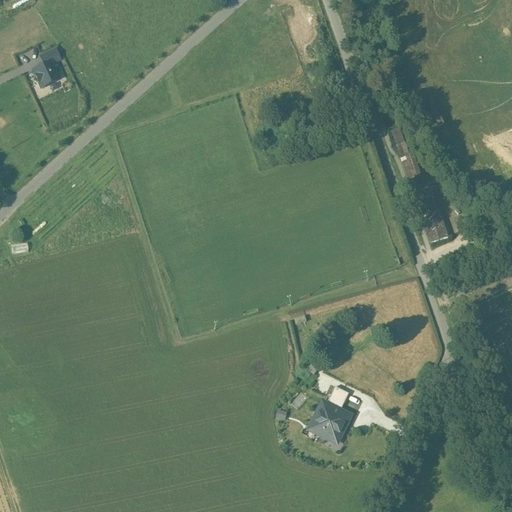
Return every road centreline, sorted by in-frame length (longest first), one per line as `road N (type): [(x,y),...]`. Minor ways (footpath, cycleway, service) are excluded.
road 1 (unclassified): [(450,357),(328,0)]
road 2 (unclassified): [(239,0),(0,216)]
road 3 (unclassified): [(372,511),(450,357)]
road 4 (unclassified): [(511,510),(450,357)]
